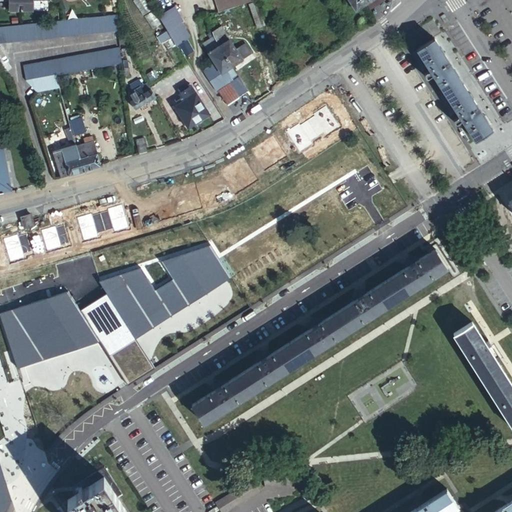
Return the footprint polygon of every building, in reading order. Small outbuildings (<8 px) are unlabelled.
[(0,0),(7,1),(7,11),(16,11),(17,5),(19,5),(19,0),(0,0)] [(19,0),(19,5),(21,5),(21,11),(31,11),(32,1),(47,1),(47,0),(19,0)] [(215,14),(251,0),(212,0),(210,1),(215,14)] [(257,27),(265,24),(257,0),(250,3),(257,27)] [(370,0),(349,0),(355,10),(370,0)] [(88,12),(100,10),(99,4),(87,6),(88,12)] [(161,17),(169,30),(181,22),(183,20),(174,8),(161,17)] [(0,42),(116,31),(115,15),(0,26),(0,42)] [(169,30),(179,45),(181,44),(185,41),(184,39),(187,38),(188,40),(192,37),(181,22),(169,30)] [(215,39),(224,33),(220,28),(213,32),(213,36),(215,39)] [(215,39),(232,66),(243,59),(241,56),(246,53),(241,45),(236,49),(229,39),(228,39),(224,33),(215,39)] [(188,55),(195,51),(188,40),(187,38),(184,39),(185,41),(181,44),(188,55)] [(492,129),(433,38),(417,49),(476,140),(492,129)] [(208,53),(215,61),(222,72),(232,66),(215,39),(205,46),(210,52),(208,53)] [(55,77),(119,60),(117,46),(21,71),(25,85),(33,83),(55,77)] [(228,103),(248,90),(232,66),(222,72),(215,61),(203,69),(218,91),(219,90),(228,103)] [(59,89),(55,77),(33,83),(36,95),(59,89)] [(153,97),(147,84),(142,86),(140,81),(133,85),(135,89),(129,92),(128,93),(129,98),(127,100),(131,107),(153,97)] [(187,126),(209,113),(193,86),(181,94),(184,99),(175,106),(187,126)] [(85,128),(81,115),(70,118),(74,132),(85,128)] [(81,170),(101,164),(92,134),(84,137),(86,142),(74,146),(81,170)] [(136,140),(140,152),(148,150),(144,138),(136,140)] [(0,185),(9,183),(0,139),(0,187),(1,187),(0,185)] [(61,176),(81,170),(74,146),(62,149),(67,164),(59,167),(61,176)] [(67,164),(62,149),(54,152),(59,167),(67,164)] [(0,312),(0,314),(17,369),(101,341),(110,355),(231,277),(211,245),(161,261),(173,278),(155,290),(140,267),(99,281),(107,293),(81,309),(68,291),(0,312)] [(446,266),(434,248),(192,404),(204,423),(446,266)] [(511,385),(471,322),(454,333),(511,424),(511,385)] [(0,511),(5,511),(11,499),(0,462),(0,511)] [(122,494),(104,466),(79,483),(83,489),(62,502),(68,511),(127,511),(118,497),(122,494)] [(290,470),(262,472),(263,487),(292,484),(290,470)] [(227,509),(230,510),(258,492),(251,480),(222,498),(222,501),(228,503),(227,509)] [(444,511),(456,505),(446,489),(410,511),(444,511)] [(222,511),(225,511),(230,510),(227,509),(228,503),(222,501),(222,498),(217,502),(220,508),(222,511)] [(511,511),(511,500),(493,511),(511,511)]
